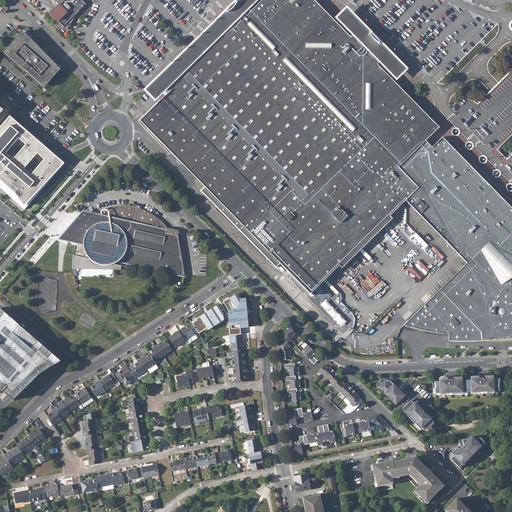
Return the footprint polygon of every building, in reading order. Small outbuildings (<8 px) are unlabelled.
[(64,0),(59,5),(55,10),(50,16),(57,24),(66,31),(79,14),(65,28),(52,15),(59,7),(60,7),(66,0),(64,0)] [(82,0),(66,0),(60,7),(59,7),(52,15),(65,28),(79,14),(87,6),(87,5),(82,0)] [(163,89),(225,28),(225,27),(223,28),(220,27),(219,25),(220,22),(218,21),(228,12),(230,8),(233,4),(236,2),(239,1),(239,0),(235,0),(216,19),(145,88),(154,98),(163,89)] [(404,325),(415,329),(421,323),(427,330),(426,331),(449,334),(449,341),(476,341),(489,340),(489,333),(495,333),(498,333),(498,334),(502,334),(505,334),(505,333),(511,332),(511,215),(511,216),(509,214),(507,212),(511,208),(498,194),(485,181),(478,173),(469,164),(468,163),(442,137),(432,147),(425,141),(439,127),(429,117),(421,110),(413,101),(405,93),(397,84),(393,81),(377,64),(381,61),(382,63),(384,61),(386,62),(388,61),(390,59),(389,56),(390,55),(381,45),(379,42),(377,39),(374,36),(370,34),(360,25),(359,26),(357,25),(354,26),(353,29),(354,31),(352,32),(354,34),(351,37),(338,24),(335,21),(327,13),(322,8),(321,7),(316,2),(316,1),(315,0),(262,0),(260,3),(250,12),(248,6),(253,0),(239,0),(239,1),(236,2),(233,4),(230,8),(228,12),(218,21),(220,22),(219,25),(220,27),(223,28),(225,27),(225,28),(163,89),(164,90),(165,89),(168,92),(147,113),(147,128),(180,162),(188,160),(212,185),(203,193),(276,267),(280,264),(311,296),(312,295),(310,293),(345,259),(405,200),(414,209),(421,216),(425,220),(431,227),(442,238),(451,247),(457,253),(467,263),(426,303),(419,310),(404,325)] [(337,17),(352,32),(354,31),(353,29),(354,26),(357,25),(359,26),(360,25),(370,34),(374,36),(377,39),(379,42),(381,45),(390,55),(389,56),(390,59),(388,61),(386,62),(384,61),(382,63),(397,77),(407,67),(347,7),(337,17)] [(177,20),(179,22),(186,15),(184,13),(177,20)] [(163,34),(165,36),(172,29),(170,27),(163,34)] [(30,76),(46,89),(62,71),(24,32),(20,36),(18,34),(2,52),(27,73),(28,72),(31,74),(30,76)] [(0,185),(25,210),(65,165),(66,163),(3,110),(0,107),(0,185)] [(205,187),(201,191),(203,193),(212,185),(188,160),(180,162),(205,187)] [(63,235),(70,238),(67,244),(69,244),(75,246),(73,258),(72,266),(79,267),(85,267),(93,267),(101,265),(105,264),(109,264),(114,264),(118,262),(178,276),(180,267),(180,258),(178,249),(175,241),(172,240),(173,235),(176,236),(177,235),(178,235),(178,234),(178,232),(178,231),(177,230),(172,229),(167,228),(165,225),(162,222),(159,219),(152,214),(140,208),(135,207),(129,206),(118,206),(110,207),(103,209),(101,209),(97,211),(96,212),(92,214),(90,215),(86,218),(80,223),(75,226),(71,229),(67,231),(63,235)] [(412,235),(421,244),(425,248),(428,246),(421,238),(415,232),(412,235)] [(230,335),(241,334),(240,328),(248,327),(246,298),(240,299),(237,293),(223,302),(228,310),(229,324),(230,335)] [(347,321),(326,299),(320,304),(342,326),(347,321)] [(211,309),(206,312),(196,318),(195,317),(192,319),(193,321),(191,322),(192,323),(198,332),(199,334),(204,330),(206,332),(224,320),(223,314),(217,305),(211,309)] [(56,357),(0,308),(0,388),(8,395),(13,400),(40,373),(60,361),(56,357)] [(185,341),(195,334),(198,332),(192,323),(183,329),(182,328),(178,330),(185,341)] [(415,329),(420,330),(426,331),(427,330),(421,323),(415,329)] [(281,336),(284,339),(288,343),(290,340),(295,334),(288,326),(282,332),(283,333),(281,336)] [(185,341),(178,330),(175,333),(175,334),(169,338),(175,347),(185,341)] [(489,333),(489,340),(497,339),(511,336),(511,332),(505,333),(505,334),(502,334),(498,334),(498,333),(495,333),(489,333)] [(195,334),(185,341),(187,344),(197,338),(195,334)] [(243,343),(243,334),(241,334),(234,335),(230,335),(230,343),(231,343),(232,351),(243,350),(242,343),(243,343)] [(160,343),(157,345),(164,356),(172,350),(166,341),(161,344),(160,343)] [(154,349),(148,352),(150,354),(155,361),(164,356),(157,345),(153,347),(154,349)] [(279,346),(280,360),(291,359),(290,351),(287,351),(287,349),(291,345),(290,345),(279,346)] [(303,353),(309,359),(314,364),(317,361),(313,356),(315,353),(307,345),(305,347),(306,349),(303,353)] [(247,381),(244,350),(243,350),(232,351),(231,351),(234,382),(247,381)] [(144,357),(140,359),(147,369),(156,363),(155,361),(150,354),(144,358),(144,357)] [(138,362),(132,366),(138,375),(147,369),(140,359),(137,361),(138,362)] [(199,381),(214,378),(212,366),(209,366),(209,362),(203,363),(204,367),(197,369),(199,381)] [(289,368),(290,376),(296,376),(299,376),(298,367),(295,367),(295,363),(285,364),(285,368),(289,368)] [(121,370),(114,375),(118,381),(120,380),(122,379),(123,381),(123,382),(126,385),(132,381),(130,378),(133,375),(126,365),(123,368),(123,369),(121,370)] [(212,366),(214,378),(220,377),(218,365),(212,366)] [(322,374),(327,380),(333,374),(335,372),(329,366),(327,368),(325,365),(318,372),(321,375),(322,374)] [(182,375),(176,376),(178,388),(184,387),(183,386),(185,386),(186,386),(190,385),(189,383),(193,382),(191,371),(185,372),(185,374),(183,374),(182,375)] [(341,378),(335,372),(333,374),(327,380),(333,386),(332,386),(335,389),(336,388),(342,382),(340,380),(341,378)] [(108,374),(99,381),(105,390),(115,384),(118,381),(114,375),(113,374),(109,376),(108,374)] [(290,380),(291,389),(297,389),(300,388),(299,379),(296,380),(296,376),(290,376),(286,377),(286,381),(290,380)] [(461,377),(439,378),(440,381),(435,382),(435,393),(440,393),(440,395),(462,394),(462,392),(471,392),(472,394),(494,393),(493,391),(498,391),(499,379),(493,379),(493,376),(471,377),(471,380),(462,380),(461,377)] [(380,381),(376,385),(382,391),(384,390),(388,394),(387,396),(394,402),(395,401),(397,403),(405,395),(402,392),(401,393),(399,394),(395,390),(396,388),(397,387),(390,380),(388,383),(387,382),(384,382),(382,384),(380,381)] [(93,385),(90,387),(96,397),(102,393),(106,391),(105,390),(99,381),(95,383),(96,384),(93,385)] [(345,397),(349,393),(351,391),(352,389),(346,383),(345,385),(342,382),(336,388),(335,389),(338,392),(339,391),(345,397)] [(82,391),(75,395),(81,404),(91,398),(85,387),(81,390),(82,391)] [(291,393),(292,402),(296,401),(301,401),(300,392),(297,392),(297,389),(291,389),(287,390),(287,393),(291,393)] [(349,393),(345,397),(351,403),(350,404),(353,406),(360,400),(357,397),(358,395),(352,389),(351,391),(349,393)] [(142,407),(139,392),(131,396),(131,399),(122,401),(123,407),(128,406),(129,410),(142,407)] [(66,398),(62,401),(69,411),(78,406),(72,396),(67,400),(66,398)] [(411,400),(403,409),(406,412),(405,413),(410,418),(411,417),(417,423),(415,424),(420,429),(422,428),(424,430),(431,428),(431,426),(434,423),(430,419),(432,417),(417,401),(414,404),(411,400)] [(60,404),(54,408),(55,409),(61,417),(69,411),(62,401),(59,403),(60,404)] [(244,405),(239,406),(241,418),(242,420),(253,418),(253,413),(251,414),(250,405),(245,406),(244,405)] [(211,406),(207,407),(208,415),(212,415),(212,417),(222,415),(220,406),(211,408),(211,406)] [(129,410),(131,420),(142,418),(141,412),(143,411),(142,407),(129,410)] [(199,410),(192,411),(195,423),(202,421),(202,420),(206,420),(207,423),(210,422),(208,415),(207,407),(199,409),(199,410)] [(311,412),(303,413),(301,408),(298,409),(299,414),(300,419),(303,418),(304,422),(313,420),(311,412)] [(52,412),(47,416),(53,425),(62,419),(61,417),(55,409),(52,411),(52,412)] [(288,425),(297,424),(296,420),(300,419),(299,414),(298,409),(294,409),(295,415),(286,417),(288,425)] [(87,420),(83,421),(83,424),(84,426),(82,426),(84,436),(85,435),(93,434),(93,430),(95,430),(93,419),(96,418),(95,411),(86,415),(87,420)] [(175,422),(171,423),(173,429),(176,428),(176,427),(191,424),(188,411),(174,414),(175,422)] [(370,426),(375,425),(381,432),(388,425),(380,417),(379,418),(376,415),(368,416),(369,420),(370,426)] [(142,418),(131,420),(133,431),(146,428),(145,424),(144,425),(142,418)] [(253,418),(242,420),(245,432),(255,430),(253,422),(254,422),(253,418)] [(358,433),(371,431),(370,426),(369,420),(360,422),(360,424),(357,424),(358,433)] [(346,435),(355,434),(358,433),(357,424),(353,425),(353,423),(344,425),(346,435)] [(324,432),(326,441),(330,440),(331,443),(336,442),(333,430),(329,431),(328,424),(323,425),(324,432)] [(315,434),(317,442),(318,445),(323,444),(322,442),(326,441),(324,432),(323,425),(318,426),(320,433),(315,434)] [(34,430),(28,434),(30,436),(36,445),(46,439),(44,437),(47,434),(43,428),(36,432),(34,430)] [(133,431),(135,441),(146,439),(145,432),(147,432),(146,428),(133,431)] [(93,434),(85,435),(86,439),(86,441),(85,441),(85,442),(86,450),(88,450),(96,448),(96,445),(98,445),(96,433),(93,434)] [(305,444),(317,442),(315,434),(315,433),(303,436),(305,444)] [(30,436),(16,444),(18,446),(22,453),(31,448),(32,448),(36,445),(30,436)] [(292,445),(294,455),(303,453),(301,445),(305,444),(303,436),(299,437),(300,443),(292,445)] [(458,446),(452,453),(451,452),(449,454),(449,455),(450,458),(459,467),(462,464),(464,465),(469,460),(467,459),(473,453),(474,455),(480,450),(478,448),(485,442),(480,438),(474,439),(472,437),(469,440),(468,438),(459,440),(460,446),(458,446)] [(257,438),(246,441),(249,453),(259,452),(259,451),(258,448),(259,448),(257,438)] [(146,439),(135,441),(138,452),(148,449),(147,443),(149,443),(148,439),(146,439)] [(10,451),(5,455),(6,457),(12,465),(25,457),(22,453),(18,446),(14,449),(10,452),(10,451)] [(96,448),(88,450),(89,454),(89,456),(88,456),(89,465),(99,463),(99,460),(101,459),(99,448),(96,448)] [(222,452),(218,453),(220,461),(223,460),(224,461),(232,460),(230,450),(222,451),(222,452)] [(249,453),(247,454),(248,459),(250,458),(252,471),(262,469),(261,460),(260,458),(261,458),(260,453),(259,453),(259,452),(249,453)] [(214,453),(206,454),(208,464),(216,463),(216,462),(220,461),(218,453),(215,454),(214,453)] [(206,454),(195,457),(197,466),(208,464),(206,454)] [(0,474),(7,472),(14,468),(12,465),(6,457),(0,460),(0,474)] [(195,457),(183,459),(185,469),(197,466),(195,457)] [(415,457),(373,465),(378,491),(393,488),(392,482),(409,479),(418,488),(414,493),(425,503),(443,484),(415,457)] [(173,462),(169,463),(171,472),(175,471),(179,470),(185,469),(183,459),(173,461),(173,462)] [(157,464),(142,467),(142,468),(143,476),(144,479),(148,478),(148,477),(159,475),(157,464)] [(137,468),(126,470),(128,480),(139,478),(138,477),(143,476),(142,468),(137,469),(137,468)] [(325,469),(330,494),(336,493),(331,468),(325,469)] [(115,472),(111,473),(113,484),(113,485),(125,483),(123,472),(115,473),(115,472)] [(111,473),(96,476),(96,479),(98,487),(113,484),(111,473)] [(294,477),(297,491),(302,490),(310,489),(309,485),(317,484),(315,478),(309,479),(309,480),(308,480),(307,474),(294,477)] [(96,479),(81,482),(83,492),(98,490),(98,487),(96,479)] [(57,484),(43,487),(46,497),(55,495),(55,497),(60,496),(57,484)] [(63,485),(59,486),(61,495),(64,494),(65,497),(75,495),(74,490),(73,490),(72,484),(63,486),(63,485)] [(39,489),(28,491),(30,501),(30,502),(46,499),(46,497),(43,487),(39,488),(39,489)] [(28,490),(13,493),(15,502),(16,503),(24,502),(24,503),(30,501),(28,491),(28,490)] [(319,496),(306,498),(309,511),(324,511),(322,504),(321,504),(319,496)] [(470,511),(457,498),(446,509),(449,511),(470,511)] [(154,499),(146,501),(146,504),(144,505),(145,510),(143,510),(143,511),(149,511),(149,510),(156,509),(154,499)]
